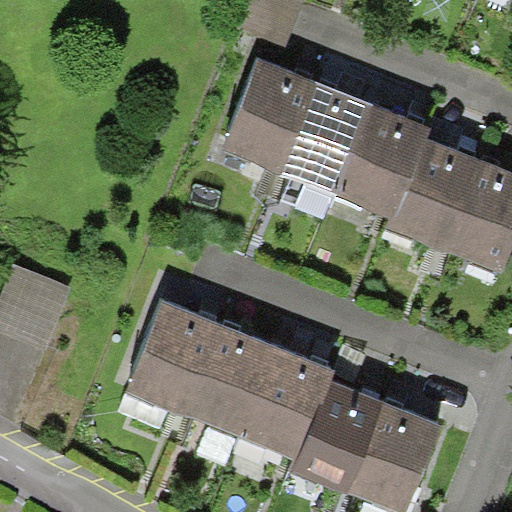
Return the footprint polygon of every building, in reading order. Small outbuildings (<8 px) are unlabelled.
[(296,167),(331,79),(262,51),(227,139),(296,167)] [(331,79),(296,167),(399,205),(432,119),(331,79)] [(506,265),(511,249),(511,161),(431,130),(399,205),(395,222),(506,265)] [(221,312),(163,290),(128,382),(186,404),(221,312)] [(340,359),(221,312),(186,404),(305,450),(334,374),(340,359)] [(446,417),(334,374),(299,466),(411,508),(446,417)]
